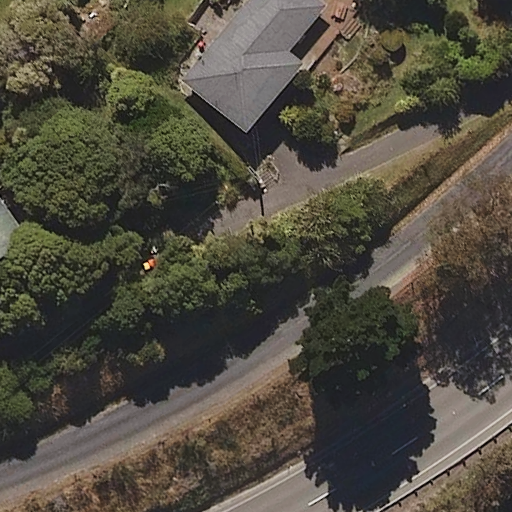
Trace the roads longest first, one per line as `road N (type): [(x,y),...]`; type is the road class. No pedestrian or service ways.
road 1 (residential): [(0,477),(259,351),(357,291),(511,162)]
road 2 (trunk): [(511,362),(393,451),(288,511)]
